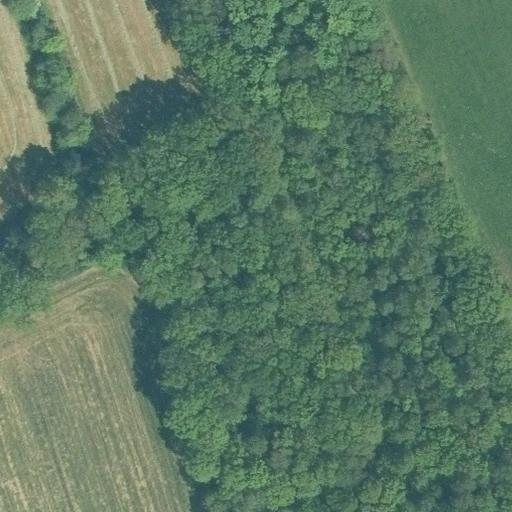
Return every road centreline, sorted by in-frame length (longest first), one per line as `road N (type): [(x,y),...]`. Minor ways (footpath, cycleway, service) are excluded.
road 1 (track): [(381,36),(511,358)]
road 2 (track): [(252,123),(381,36)]
